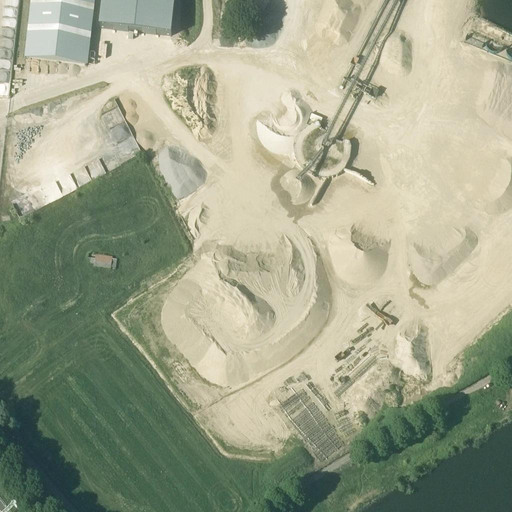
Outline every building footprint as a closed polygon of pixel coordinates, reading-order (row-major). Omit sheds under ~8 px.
[(9,0),(4,0),(0,41),(0,76),(10,78),(18,1),(9,0)] [(88,67),(95,0),(31,0),(25,60),(88,67)] [(105,0),(101,29),(174,38),(177,0),(105,0)] [(256,0),(254,7),(266,10),(268,0),(256,0)] [(78,97),(11,113),(18,142),(22,142),(46,137),(50,137),(50,136),(52,135),(51,135),(51,133),(56,133),(65,131),(65,128),(54,126),(66,123),(67,130),(74,128),(74,131),(79,101),(78,97)] [(119,108),(102,113),(105,125),(123,120),(119,108)] [(112,129),(116,141),(131,136),(127,124),(112,129)] [(95,262),(112,264),(113,257),(95,255),(95,262)]
